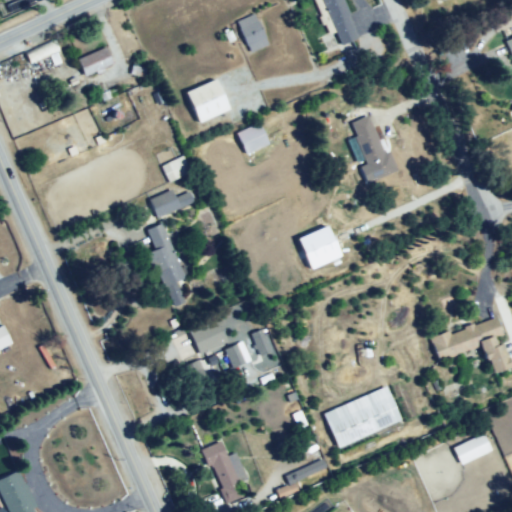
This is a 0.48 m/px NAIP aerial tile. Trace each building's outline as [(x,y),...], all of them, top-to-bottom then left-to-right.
[(342,0),(358,38),(339,46),(320,0),(342,0)] [(235,18),(251,10),(266,44),(250,51),(235,18)] [(511,61),(511,36),(503,40),(511,61)] [(30,63),(24,52),(52,39),(57,51),(30,63)] [(82,76),(74,59),(103,47),(111,63),(82,76)] [(182,92),(215,78),(227,109),(195,122),(182,92)] [(348,122),(373,180),(397,170),(389,151),(384,153),(367,114),(348,122)] [(246,155),(237,134),(259,125),(268,146),(246,155)] [(96,146),(92,138),(100,134),(104,142),(96,146)] [(69,156),(66,149),(73,146),(76,154),(69,156)] [(168,182),(161,167),(182,157),(189,173),(168,182)] [(193,200),(156,217),(148,200),(170,190),(173,197),(189,190),(193,200)] [(160,222),(184,277),(174,281),(184,304),(171,309),(147,254),(154,251),(144,229),(160,222)] [(307,268),(338,256),(325,225),(295,238),(307,268)] [(170,332),(216,312),(227,338),(181,358),(170,332)] [(431,340),(493,318),(511,367),(491,374),(482,349),(440,364),(431,340)] [(0,325),(0,347),(9,344),(1,325),(0,325)] [(247,334),(261,329),(269,351),(255,356),(247,334)] [(220,349),(239,341),(249,366),(230,374),(220,349)] [(201,377),(199,361),(181,363),(183,379),(201,377)] [(324,413),(385,386),(398,417),(337,444),(324,413)] [(458,464),(488,450),(480,433),(450,447),(458,464)] [(195,450),(224,437),(245,484),(217,497),(195,450)] [(282,474),(320,459),(324,467),(286,483),(282,474)] [(6,511),(0,497),(0,477),(18,470),(35,511),(6,511)] [(278,501),(274,492),(293,484),(296,493),(278,501)]
